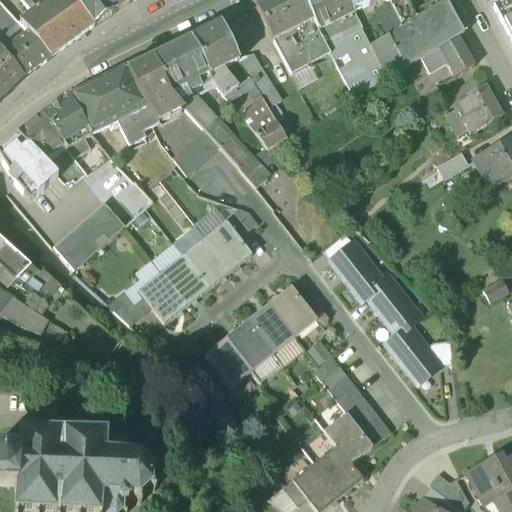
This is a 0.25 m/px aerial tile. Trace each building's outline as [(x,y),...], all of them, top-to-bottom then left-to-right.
[(55,0),(17,0),(31,18),(55,0)] [(68,0),(55,0),(31,18),(20,26),(51,61),(93,30),(68,0)] [(68,0),(93,30),(129,5),(124,0),(68,0)] [(299,0),(277,0),(256,11),(272,45),(311,25),(299,0)] [(353,15),(345,0),(299,0),(311,25),(325,50),(346,39),(361,68),(375,60),(353,15)] [(345,0),(353,15),(369,7),(366,2),(370,0),(345,0)] [(383,0),(390,11),(392,15),(408,7),(403,0),(383,0)] [(511,0),(493,11),(511,45),(511,0)] [(20,26),(1,5),(0,5),(0,35),(15,49),(4,60),(23,81),(51,61),(20,26)] [(390,38),(387,40),(405,72),(457,42),(463,37),(446,5),(416,22),(401,32),(390,38)] [(408,7),(392,15),(401,32),(416,22),(413,18),(417,16),(411,5),(408,7)] [(392,15),(390,11),(379,17),(390,38),(401,32),(392,15)] [(311,25),(272,45),(290,78),(329,57),(325,50),(311,25)] [(220,28),(190,43),(209,78),(213,86),(224,100),(236,91),(225,77),(222,72),(237,64),(220,28)] [(405,72),(387,40),(370,50),(375,60),(386,83),(405,72)] [(472,69),(457,42),(406,71),(422,101),(433,94),(421,73),(433,66),(436,71),(446,65),(455,80),(472,69)] [(190,43),(151,62),(169,98),(177,107),(190,100),(187,94),(192,92),(193,94),(200,91),(197,84),(209,78),(190,43)] [(4,60),(0,56),(0,102),(23,81),(4,60)] [(261,103),(267,113),(281,104),(252,57),(237,64),(248,82),(261,103)] [(386,83),(375,60),(361,68),(341,80),(353,103),(386,83)] [(151,62),(127,74),(145,111),(157,125),(158,126),(182,112),(177,107),(169,98),(151,62)] [(225,77),(236,91),(248,82),(237,64),(222,72),(225,77)] [(125,71),(69,100),(91,138),(116,124),(129,148),(145,140),(142,135),(151,131),(151,130),(157,125),(145,111),(127,74),(125,71)] [(466,99),(483,89),(477,78),(448,101),(454,110),(467,102),(466,99)] [(483,89),(466,99),(467,102),(454,110),(455,113),(467,134),(469,137),(501,119),(483,89)] [(249,111),(236,91),(224,100),(239,119),(244,115),(250,112),(249,111)] [(69,100),(41,118),(41,119),(62,149),(62,150),(65,153),(66,153),(73,162),(90,153),(84,143),(91,138),(69,100)] [(249,163),(192,101),(191,101),(190,100),(177,107),(182,112),(202,134),(219,152),(238,173),(237,173),(255,193),(267,182),(259,174),(249,163)] [(267,113),(261,103),(249,111),(250,112),(244,115),(260,135),(275,126),(267,113)] [(467,134),(455,113),(443,119),(455,141),(467,134)] [(260,135),(244,115),(239,119),(255,138),(260,135)] [(41,119),(40,118),(17,136),(43,164),(62,150),(62,149),(41,119)] [(260,135),(255,138),(266,152),(268,154),(273,151),(286,143),(275,126),(260,135)] [(219,152),(202,134),(194,142),(210,159),(219,152)] [(17,136),(0,152),(0,164),(15,185),(13,186),(23,198),(30,191),(37,198),(58,180),(43,164),(17,136)] [(210,159),(194,142),(186,149),(202,167),(210,159)] [(511,153),(507,144),(488,155),(489,156),(473,165),(490,193),(505,184),(506,185),(511,181),(511,153)] [(202,167),(186,149),(179,156),(194,174),(202,167)] [(266,152),(249,163),(259,174),(282,160),(273,151),(268,154),(266,152)] [(194,174),(179,156),(172,163),(186,181),(194,174)] [(468,170),(460,157),(437,171),(445,185),(468,170)] [(53,249),(74,274),(123,230),(103,207),(53,249)] [(248,235),(233,216),(223,224),(225,226),(238,243),(248,235)] [(225,226),(203,244),(229,277),(251,259),(238,243),(225,226)] [(31,265),(0,237),(0,267),(15,281),(22,273),(31,265)] [(323,257),(331,267),(354,249),(347,239),(323,257)] [(203,244),(182,260),(207,293),(229,277),(203,244)] [(366,301),(384,287),(354,249),(331,267),(360,305),(366,301)] [(207,293),(182,260),(160,277),(186,310),(207,293)] [(39,272),(31,265),(22,273),(52,298),(61,287),(42,269),(39,272)] [(186,310),(160,277),(138,294),(143,301),(151,312),(164,328),(186,310)] [(390,283),(366,301),(397,341),(410,332),(421,323),(390,283)] [(502,284),(482,295),(489,307),(508,296),(502,284)] [(12,298),(0,290),(0,315),(11,323),(38,337),(48,322),(31,312),(31,311),(12,299),(12,298)] [(291,291),(268,308),(294,341),(316,324),(291,291)] [(133,325),(151,312),(143,301),(133,306),(124,295),(108,307),(112,313),(119,308),(133,325)] [(294,341),(268,308),(247,325),(273,358),(294,341)] [(273,358),(247,325),(225,342),(251,375),(273,358)] [(410,332),(387,349),(418,388),(440,371),(427,353),(410,332)] [(75,364),(0,333),(0,356),(66,386),(75,364)] [(122,341),(100,367),(118,382),(140,356),(122,341)] [(251,375),(225,342),(203,359),(229,392),(251,375)] [(433,348),(427,353),(440,371),(453,370),(448,347),(433,348)] [(332,361),(313,375),(320,385),(339,370),(332,361)] [(339,370),(320,385),(328,394),(346,380),(339,370)] [(346,380),(328,394),(335,404),(354,389),(346,380)] [(354,389),(335,404),(342,413),(361,399),(354,389)] [(369,408),(361,399),(342,413),(346,418),(350,423),(369,408)] [(369,408),(350,423),(357,432),(376,417),(369,408)] [(376,417),(357,432),(364,442),(383,427),(376,417)] [(350,423),(346,418),(324,435),(336,451),(350,468),(372,451),(364,442),(357,432),(350,423)] [(383,427),(364,442),(372,451),(391,436),(383,427)] [(0,489),(13,490),(13,497),(15,497),(14,511),(122,511),(122,507),(127,505),(126,502),(134,502),(136,509),(140,508),(138,501),(147,493),(153,496),(155,493),(154,493),(156,474),(154,470),(149,472),(140,463),(143,457),(140,456),(137,461),(126,461),(126,454),(124,454),(125,441),(107,441),(108,439),(106,437),(103,440),(85,440),(86,433),(81,432),(80,439),(64,438),(64,432),(60,432),(60,438),(44,438),(44,431),(40,431),(39,438),(23,437),(23,430),(19,430),(18,453),(15,453),(15,458),(0,457),(0,489)] [(316,442),(305,449),(314,462),(324,454),(316,442)] [(350,468),(336,451),(315,467),(340,501),(362,484),(350,468)] [(484,469),(466,479),(479,501),(496,492),(506,511),(511,511),(511,459),(503,465),(500,459),(483,468),(484,469)] [(315,467),(293,485),(307,503),(313,511),(325,511),(340,501),(315,467)] [(430,491),(448,504),(457,493),(449,487),(437,478),(429,490),(430,491)] [(457,493),(448,504),(458,511),(464,511),(468,507),(456,484),(449,487),(457,493)] [(297,511),(307,503),(293,485),(282,492),(297,511)] [(458,511),(448,504),(430,491),(420,505),(422,506),(423,504),(433,511),(458,511)]
